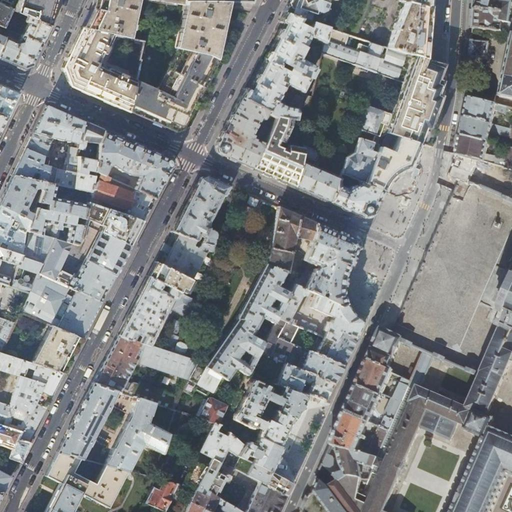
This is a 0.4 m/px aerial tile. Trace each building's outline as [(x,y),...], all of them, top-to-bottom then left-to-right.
[(0,0),(0,5),(11,10),(19,14),(20,10),(15,8),(18,2),(22,4),(21,8),(27,10),(25,16),(50,26),(51,22),(54,10),(57,0),(0,0)] [(208,56),(217,60),(223,25),(226,10),(226,6),(227,2),(198,2),(184,2),(184,0),(93,0),(94,0),(93,5),(81,28),(114,35),(130,39),(137,0),(143,0),(184,9),(175,49),(176,49),(207,55),(208,56)] [(283,13),(298,18),(301,10),(310,14),(312,10),(315,12),(320,10),(324,0),(289,0),(288,2),(289,4),(287,5),(285,8),(283,13)] [(359,30),(371,0),(350,0),(337,32),(371,43),(373,37),(359,30)] [(474,0),(474,9),(502,13),(501,22),(511,23),(511,19),(510,19),(511,6),(511,2),(492,0),(474,0)] [(414,57),(424,60),(426,38),(429,6),(423,7),(410,3),(406,2),(386,48),(406,54),(413,56),(415,56),(414,57)] [(0,27),(3,29),(9,14),(21,19),(20,21),(23,22),(17,35),(20,36),(41,45),(49,28),(50,26),(25,16),(19,14),(11,10),(0,5),(0,27)] [(502,13),(474,9),(474,12),(473,29),(511,34),(509,46),(511,47),(500,97),(511,99),(511,23),(501,22),(502,13)] [(244,89),(239,97),(265,111),(264,113),(264,114),(269,116),(273,118),(274,116),(291,119),(296,120),(298,113),(296,108),(285,106),(277,102),(280,96),(277,94),(278,91),(282,92),(285,86),(301,94),(315,67),(299,59),(301,54),(309,37),(323,44),(327,28),(311,23),(308,28),(303,26),(304,23),(307,24),(308,22),(298,18),(283,13),(278,22),(283,24),(278,34),(254,79),(248,91),(244,88),(244,89)] [(128,112),(135,81),(99,65),(114,35),(81,28),(66,60),(63,68),(66,76),(70,86),(116,106),(122,109),(128,112)] [(403,83),(413,56),(406,54),(386,48),(371,43),(337,32),(327,28),(323,44),(321,54),(403,83)] [(31,66),(41,45),(20,36),(17,42),(15,43),(14,42),(17,35),(8,30),(0,46),(0,59),(23,69),(27,68),(31,66)] [(486,59),(488,43),(472,42),(471,49),(471,57),(486,59)] [(207,55),(176,49),(154,91),(135,81),(128,112),(158,125),(175,132),(179,131),(181,130),(202,92),(218,61),(217,60),(208,56),(207,55)] [(413,56),(403,83),(392,115),(363,105),(355,128),(374,135),(375,134),(377,135),(378,135),(382,124),(388,127),(386,132),(417,143),(429,147),(435,129),(431,127),(442,95),(439,94),(443,80),(439,79),(443,65),(424,60),(414,57),(415,56),(413,56)] [(0,86),(0,115),(6,118),(17,95),(17,94),(0,86)] [(468,98),(494,104),(497,95),(469,88),(468,98)] [(252,169),(262,144),(249,138),(251,133),(254,135),(260,122),(256,121),(257,118),(261,120),(264,114),(264,113),(265,111),(239,97),(224,127),(217,141),(216,143),(215,144),(215,146),(214,148),(215,149),(215,151),(216,152),(218,154),(219,155),(234,161),(252,169)] [(494,104),(468,98),(465,114),(464,117),(491,125),(494,110),(498,111),(499,113),(504,114),(505,114),(507,108),(494,104)] [(78,142),(82,122),(71,117),(45,104),(32,133),(51,137),(78,142)] [(294,187),(302,148),(281,144),(289,126),(291,119),(274,116),(273,118),(264,139),(262,144),(252,169),(271,177),(294,187)] [(264,139),(273,118),(269,116),(260,137),(264,139)] [(511,130),(491,125),(464,117),(461,133),(461,136),(488,143),(490,132),(511,138),(511,130)] [(99,144),(103,131),(93,126),(82,122),(78,142),(77,147),(75,156),(77,157),(78,164),(73,188),(72,189),(86,192),(86,195),(89,196),(93,171),(96,160),(79,156),(80,150),(81,150),(83,148),(85,143),(99,144)] [(133,188),(153,199),(168,170),(170,167),(171,166),(168,159),(167,159),(137,145),(103,131),(99,144),(96,160),(93,171),(103,176),(108,166),(111,165),(120,172),(121,173),(122,173),(123,172),(127,174),(127,175),(128,176),(129,176),(138,176),(139,177),(133,188)] [(376,147),(363,183),(381,190),(382,187),(384,183),(387,180),(390,176),(392,174),(395,172),(400,169),(403,168),(407,167),(410,159),(417,143),(386,132),(380,148),(376,147)] [(43,155),(51,137),(32,133),(30,136),(25,147),(23,153),(12,175),(29,179),(32,175),(38,176),(37,181),(44,182),(54,184),(73,188),(78,164),(77,157),(75,156),(77,147),(69,145),(67,157),(66,157),(63,164),(66,164),(66,170),(62,170),(41,163),(43,155)] [(458,152),(457,156),(484,163),(488,143),(461,136),(458,152)] [(310,194),(329,203),(337,184),(339,178),(313,166),(319,152),(302,148),(294,187),(310,194)] [(511,149),(507,165),(495,163),(494,166),(511,169),(511,149)] [(148,210),(153,199),(133,188),(133,189),(124,185),(115,181),(103,176),(93,171),(89,196),(87,204),(142,222),(148,210)] [(37,188),(41,190),(44,182),(37,181),(29,179),(12,175),(5,190),(0,200),(0,205),(30,220),(32,214),(26,211),(25,208),(34,189),(37,188)] [(202,246),(203,247),(203,248),(203,249),(204,249),(205,250),(206,250),(208,250),(210,249),(211,249),(211,248),(212,247),(212,246),(215,235),(214,232),(207,228),(208,223),(222,197),(223,197),(229,186),(216,180),(205,175),(198,178),(186,201),(184,206),(170,231),(178,235),(202,244),(202,245),(202,246)] [(337,184),(329,203),(342,209),(362,217),(371,213),(381,190),(363,183),(358,181),(356,185),(353,186),(352,185),(348,186),(346,188),(337,184)] [(81,226),(87,205),(52,197),(54,184),(44,182),(41,190),(36,203),(46,205),(45,211),(34,209),(32,214),(30,220),(26,231),(28,232),(40,235),(43,223),(52,225),(49,237),(54,239),(57,239),(60,227),(69,229),(66,242),(70,243),(77,245),(81,226)] [(260,199),(247,194),(244,202),(245,205),(253,209),(256,208),(260,199)] [(142,222),(87,204),(87,205),(81,226),(85,228),(88,221),(101,228),(98,233),(75,276),(72,275),(68,284),(66,287),(100,303),(101,301),(103,297),(121,261),(139,226),(142,222)] [(26,231),(30,220),(0,205),(0,248),(43,263),(54,239),(49,237),(40,235),(28,232),(26,245),(20,245),(23,231),(26,231)] [(292,252),(291,252),(295,236),(297,239),(302,240),(302,238),(311,240),(314,223),(299,216),(277,207),(265,264),(264,263),(252,287),(248,295),(236,317),(236,318),(237,319),(225,335),(225,336),(204,366),(220,376),(226,380),(234,369),(238,369),(246,375),(261,346),(264,341),(253,334),(262,317),(274,323),(276,318),(290,291),(279,285),(284,274),(286,275),(288,272),(298,276),(298,275),(288,271),(290,260),(291,260),(292,252)] [(330,230),(314,223),(311,240),(303,261),(311,264),(315,265),(317,265),(318,268),(314,269),(305,287),(304,286),(301,284),(301,283),(300,280),(296,279),(294,285),(308,290),(315,294),(335,302),(341,305),(345,303),(343,300),(343,298),(342,295),(342,293),(341,290),(341,287),(342,284),(342,281),(343,278),(345,274),(348,266),(355,248),(352,239),(333,231),(330,230)] [(162,266),(190,280),(196,270),(204,253),(205,250),(204,249),(203,249),(203,248),(203,247),(202,246),(202,245),(202,244),(178,235),(171,248),(164,244),(163,246),(161,249),(168,254),(162,266)] [(53,281),(70,243),(66,242),(57,239),(54,239),(43,263),(38,273),(53,281)] [(38,273),(43,263),(0,248),(0,283),(3,285),(7,277),(0,274),(0,261),(17,267),(8,286),(28,293),(32,285),(21,282),(21,281),(21,280),(21,279),(20,279),(24,270),(37,274),(38,273)] [(511,260),(508,269),(497,265),(480,303),(491,308),(485,321),(496,325),(500,327),(511,332),(511,357),(511,359),(511,260)] [(182,295),(183,293),(190,280),(162,266),(155,261),(152,266),(149,272),(147,276),(182,295)] [(28,293),(19,313),(49,325),(81,338),(98,306),(100,303),(66,287),(53,281),(38,273),(37,274),(32,285),(28,293)] [(163,350),(173,319),(166,315),(161,326),(159,325),(161,321),(158,320),(160,315),(163,317),(168,307),(185,316),(187,311),(189,312),(192,304),(191,303),(194,298),(183,293),(182,295),(147,276),(137,295),(116,335),(132,340),(135,335),(140,336),(137,342),(163,350)] [(290,291),(276,318),(292,324),(297,326),(315,334),(317,329),(316,326),(302,320),(299,321),(298,323),(289,318),(300,297),(303,295),(305,296),(308,290),(294,285),(290,291)] [(341,305),(335,302),(315,294),(309,307),(332,318),(330,323),(327,322),(323,331),(326,332),(323,337),(334,342),(337,337),(340,331),(355,338),(362,321),(360,320),(358,319),(356,317),(354,316),(353,314),(352,313),(350,312),(349,310),(348,308),(347,306),(345,303),(341,305)] [(0,352),(14,323),(0,317),(0,352)] [(278,338),(289,343),(297,326),(292,324),(276,318),(274,323),(268,334),(278,338)] [(163,350),(193,360),(198,349),(187,344),(186,346),(177,342),(179,336),(176,334),(181,324),(173,319),(163,350)] [(50,369),(63,374),(74,352),(81,338),(49,325),(29,363),(50,369)] [(487,417),(511,359),(511,357),(511,332),(500,327),(480,373),(481,374),(480,375),(466,407),(474,411),(487,417)] [(420,360),(424,349),(390,335),(381,330),(377,338),(368,360),(387,370),(388,369),(392,371),(391,374),(403,379),(410,382),(415,370),(392,360),(393,358),(393,359),(394,357),(395,354),(396,352),(397,350),(420,360)] [(356,339),(355,338),(340,331),(337,337),(334,342),(323,337),(319,336),(318,338),(322,340),(316,351),(313,349),(311,352),(342,366),(348,354),(356,339)] [(277,385),(297,391),(298,387),(301,380),(304,372),(333,384),(338,375),(342,366),(311,352),(289,343),(278,338),(268,334),(264,341),(261,346),(287,356),(284,363),(276,384),(277,385)] [(104,359),(91,383),(117,392),(132,397),(153,403),(171,409),(177,396),(134,383),(132,382),(131,383),(130,384),(129,384),(126,390),(121,388),(135,362),(186,379),(191,370),(196,361),(193,360),(163,350),(137,342),(132,340),(116,335),(114,339),(106,355),(104,359)] [(421,428),(452,441),(459,423),(467,426),(474,411),(466,407),(420,389),(435,354),(424,349),(420,360),(418,364),(417,367),(415,370),(410,382),(403,379),(394,400),(401,403),(394,421),(389,432),(378,458),(373,468),(371,473),(380,477),(364,511),(384,511),(401,472),(400,471),(400,470),(400,469),(401,468),(402,468),(403,468),(421,428)] [(0,425),(20,432),(29,413),(34,403),(50,369),(29,363),(0,353),(0,425)] [(382,395),(391,374),(392,371),(388,369),(387,370),(368,360),(362,373),(356,386),(381,397),(382,395)] [(214,385),(220,376),(204,366),(201,365),(196,374),(191,370),(186,379),(180,390),(191,396),(195,389),(204,393),(210,383),(214,385)] [(50,369),(34,403),(45,408),(48,402),(63,374),(50,369)] [(333,384),(304,372),(301,380),(298,387),(297,391),(306,394),(324,401),(328,394),(333,384)] [(275,410),(291,418),(294,419),(299,408),(306,394),(297,391),(277,385),(276,388),(280,390),(278,394),(275,393),(274,394),(269,392),(271,387),(252,379),(251,380),(250,381),(248,384),(248,385),(247,387),(246,389),(246,391),(243,397),(262,406),(265,399),(275,404),(274,406),(276,407),(275,410)] [(74,417),(56,452),(79,458),(81,459),(114,393),(116,393),(117,392),(91,383),(78,409),(74,417)] [(401,403),(394,400),(382,395),(381,397),(356,386),(350,399),(345,412),(373,425),(378,427),(389,432),(394,421),(401,403)] [(103,465),(127,471),(142,443),(161,453),(168,433),(146,422),(149,414),(150,414),(153,403),(132,397),(131,400),(133,401),(128,416),(103,465)] [(213,422),(217,424),(226,405),(210,397),(208,398),(198,418),(213,422)] [(257,436),(278,446),(283,435),(291,418),(275,410),(273,409),(272,411),(270,410),(267,417),(264,415),(262,420),(256,417),(262,406),(243,397),(236,412),(234,415),(233,417),(233,420),(251,428),(251,427),(253,428),(254,426),(260,429),(257,436)] [(29,413),(20,432),(15,442),(26,445),(33,432),(45,408),(34,403),(29,413)] [(511,511),(511,436),(493,428),(496,421),(487,417),(474,411),(467,426),(465,432),(483,441),(451,511),(511,511)] [(378,458),(389,432),(378,427),(374,438),(372,438),(371,440),(373,440),(369,448),(360,445),(362,440),(365,441),(366,438),(364,437),(366,432),(369,433),(373,425),(345,412),(339,426),(331,445),(336,447),(337,448),(378,458)] [(210,494),(214,496),(223,475),(215,471),(226,449),(237,456),(237,455),(243,445),(228,432),(226,435),(216,430),(219,424),(217,424),(213,422),(198,451),(211,457),(207,467),(193,461),(181,485),(185,486),(194,490),(209,496),(210,494)] [(19,459),(26,445),(15,442),(20,432),(0,425),(0,441),(14,446),(11,456),(19,459)] [(256,465),(269,472),(278,452),(280,448),(278,446),(257,436),(254,444),(248,441),(245,442),(243,445),(243,446),(237,455),(239,456),(243,458),(244,455),(247,456),(247,455),(254,458),(253,460),(251,459),(249,461),(256,465)] [(351,476),(360,478),(362,478),(359,464),(373,468),(378,458),(337,448),(336,447),(340,465),(336,466),(333,457),(326,455),(322,465),(334,476),(338,482),(349,476),(351,476)] [(68,511),(79,493),(109,508),(127,471),(103,465),(93,483),(71,472),(79,458),(56,452),(44,475),(58,482),(54,491),(52,494),(43,511),(68,511)] [(285,498),(286,496),(263,484),(269,472),(256,465),(249,461),(243,458),(239,456),(233,469),(258,481),(248,504),(242,500),(238,508),(243,511),(279,511),(285,499),(285,498)] [(0,490),(3,490),(8,479),(10,476),(0,471),(0,490)] [(273,474),(269,472),(263,484),(286,496),(292,483),(273,474)] [(172,496),(178,484),(164,481),(158,490),(153,488),(145,502),(165,511),(167,506),(168,507),(173,496),(172,496)] [(313,495),(328,511),(347,511),(328,488),(320,481),(313,495)] [(365,489),(349,482),(346,491),(362,497),(365,489)] [(243,511),(238,508),(214,496),(210,494),(209,496),(194,490),(184,511),(199,511),(202,508),(210,511),(211,511),(216,504),(220,505),(219,507),(220,510),(224,511),(243,511)]
